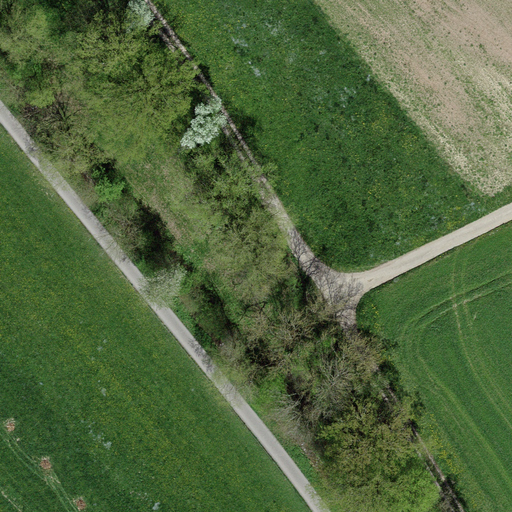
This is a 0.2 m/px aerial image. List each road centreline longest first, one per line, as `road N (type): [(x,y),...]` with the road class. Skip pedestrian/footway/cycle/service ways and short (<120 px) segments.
road 1 (track): [(459,511),(334,304),(125,0)]
road 2 (unclassified): [(0,118),(318,511)]
road 3 (track): [(511,214),(334,304)]
